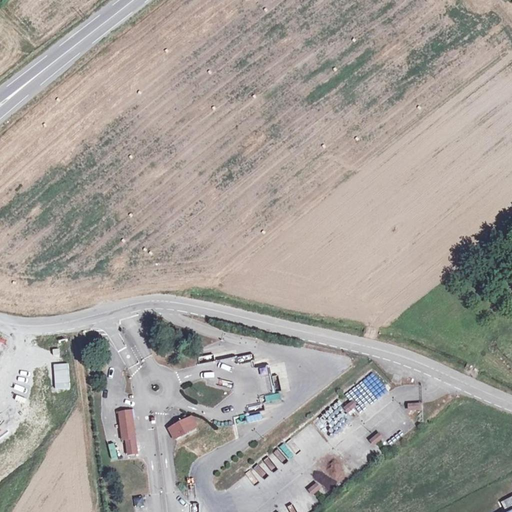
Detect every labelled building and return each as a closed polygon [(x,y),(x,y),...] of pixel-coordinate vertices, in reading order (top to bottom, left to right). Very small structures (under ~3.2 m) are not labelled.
[(272,365),(272,375),(286,374),(285,364),(272,365)] [(266,403),(280,399),(278,392),(264,396),(266,403)] [(348,413),(357,405),(351,399),(343,407),(348,413)] [(127,442),(134,441),(131,415),(120,416),(124,442),(127,442)] [(189,420),(171,430),(177,442),(195,432),(189,420)] [(369,439),(373,445),(383,438),(378,432),(369,439)] [(129,457),(137,456),(134,441),(127,442),(129,457)] [(106,444),(111,460),(117,458),(113,442),(106,444)] [(284,463),(294,456),(290,450),(280,456),(284,463)] [(352,456),(347,460),(354,470),(359,466),(352,456)] [(260,470),(254,479),(265,486),(270,477),(260,470)] [(315,482),(307,489),(312,495),(320,488),(315,482)]
